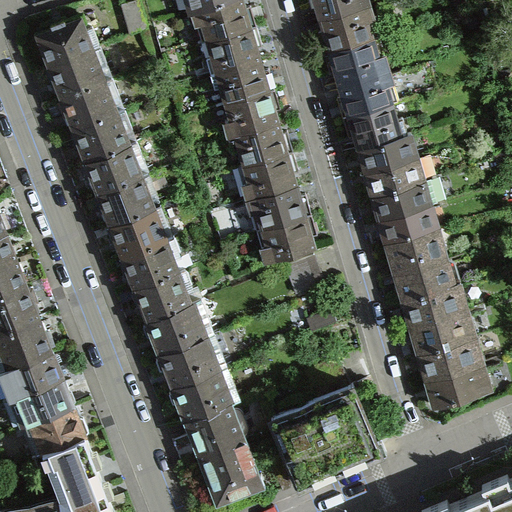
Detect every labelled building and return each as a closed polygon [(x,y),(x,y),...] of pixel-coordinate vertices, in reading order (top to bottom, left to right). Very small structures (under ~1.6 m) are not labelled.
[(131,31),(147,25),(139,0),(132,0),(123,3),(131,31)] [(187,0),(190,9),(193,8),(221,0),(187,0)] [(203,21),(208,38),(256,24),(252,9),(250,4),(245,6),(242,0),(221,0),(193,8),(197,23),(203,21)] [(309,0),(311,5),(317,4),(320,16),(369,2),(368,0),(309,0)] [(374,17),(369,2),(320,16),(324,27),(324,28),(318,30),(324,50),(372,36),(367,19),(374,17)] [(49,63),(99,43),(92,24),(86,27),(81,15),(65,21),(64,18),(52,22),(53,26),(50,27),(37,32),(49,63)] [(207,56),(211,71),(260,57),(256,45),(262,43),(259,33),(256,24),(208,38),(213,55),(207,56)] [(336,68),(339,80),(388,66),(384,51),(377,53),(372,36),(324,50),(328,62),(330,70),(336,68)] [(49,63),(50,67),(46,69),(48,73),(52,83),(56,81),(61,94),(105,77),(100,65),(107,62),(99,43),(49,63)] [(262,67),(260,57),(211,71),(215,86),(221,84),(226,100),(275,86),(269,67),(263,68),(262,67)] [(397,99),(388,66),(339,80),(342,91),(343,93),(337,94),(343,114),(391,100),(397,99)] [(119,94),(112,75),(105,77),(61,94),(63,98),(58,100),(60,105),(64,114),(68,113),(73,126),(117,109),(113,96),(119,94)] [(277,96),(275,86),(226,100),(231,117),(225,119),(229,134),(278,119),(274,108),(280,106),(277,96)] [(355,133),(358,145),(404,133),(407,132),(402,116),(396,118),(391,100),(343,114),(346,125),(349,135),(355,133)] [(80,144),(86,158),(130,141),(125,128),(131,126),(124,107),(117,109),(73,126),(75,130),(71,132),(73,137),(76,146),(80,144)] [(240,146),(245,163),(293,149),(287,129),(281,131),(280,128),(278,119),(229,134),(233,148),(240,146)] [(411,156),(404,133),(358,145),(360,152),(365,169),(411,156)] [(93,176),(98,190),(142,173),(137,160),(144,157),(136,138),(130,141),(86,158),(87,162),(83,164),(85,168),(88,178),(93,176)] [(296,182),(293,170),(298,169),(295,157),(293,149),(245,163),(250,180),(243,182),(247,196),(296,182)] [(368,177),(372,193),(418,179),(411,156),(365,169),(368,177)] [(148,170),(142,173),(98,190),(100,194),(95,195),(97,200),(101,210),(105,208),(110,221),(154,204),(149,192),(156,189),(148,170)] [(425,177),(418,179),(372,193),(375,201),(379,216),(425,203),(432,201),(425,177)] [(305,192),(300,194),(299,192),(296,182),(247,196),(252,211),(258,209),(263,226),(311,212),(305,192)] [(117,240),(122,253),(166,236),(162,223),(168,221),(161,202),(154,204),(110,221),(112,226),(107,227),(109,232),(113,241),(117,240)] [(432,226),(425,203),(379,216),(381,223),(386,240),(432,226)] [(0,232),(6,230),(5,226),(9,224),(3,210),(0,211),(0,232)] [(314,221),(311,212),(263,226),(268,243),(262,244),(266,259),(314,244),(311,233),(317,231),(314,221)] [(432,226),(386,240),(389,249),(395,271),(448,255),(444,242),(438,243),(433,226),(432,226)] [(9,237),(6,230),(0,232),(0,262),(16,256),(9,237)] [(173,234),(166,236),(122,253),(124,257),(120,259),(122,264),(125,273),(129,271),(135,285),(179,268),(174,255),(180,253),(173,234)] [(296,291),(324,280),(317,260),(314,252),(285,263),(296,291)] [(456,282),(448,255),(395,271),(397,278),(403,297),(456,282)] [(0,262),(0,292),(27,282),(19,264),(16,256),(0,262)] [(142,303),(147,317),(191,300),(186,287),(193,284),(185,265),(179,268),(135,285),(136,289),(132,291),(134,296),(138,305),(142,303)] [(460,280),(456,282),(403,297),(405,304),(410,323),(468,307),(460,280)] [(28,286),(27,282),(0,292),(0,330),(39,315),(34,301),(38,299),(34,290),(32,285),(28,286)] [(153,334),(160,350),(207,332),(193,299),(191,300),(147,317),(148,320),(143,324),(145,327),(147,334),(153,334)] [(312,329),(337,320),(331,307),(307,316),(312,329)] [(468,307),(410,323),(413,331),(418,350),(476,333),(468,307)] [(0,344),(0,345),(0,344),(0,366),(0,367),(52,348),(50,344),(55,342),(49,328),(45,329),(42,322),(39,315),(0,330),(0,344)] [(160,367),(166,367),(173,383),(219,365),(227,362),(214,329),(207,332),(160,350),(161,353),(156,357),(157,360),(160,367)] [(484,359),(476,333),(418,350),(421,361),(426,376),(484,359)] [(0,367),(0,369),(10,395),(11,394),(62,374),(63,374),(55,354),(52,347),(52,348),(0,367)] [(348,383),(336,356),(306,368),(318,396),(272,414),(287,449),(300,480),(335,465),(380,446),(353,381),(348,383)] [(492,387),(484,359),(426,376),(429,385),(434,403),(492,387)] [(173,400),(179,401),(186,417),(231,399),(232,398),(219,365),(173,383),(173,386),(169,391),(170,394),(173,400)] [(71,389),(67,387),(65,381),(62,374),(11,394),(21,422),(27,420),(73,402),(75,397),(71,389)] [(200,454),(245,436),(231,399),(186,417),(189,426),(200,454)] [(37,433),(43,449),(49,447),(85,433),(85,432),(86,432),(88,428),(83,415),(79,413),(77,414),(76,410),(73,402),(27,420),(32,435),(37,433)] [(60,495),(61,497),(64,511),(115,511),(115,510),(108,493),(107,489),(103,479),(97,463),(91,449),(85,433),(49,447),(54,460),(48,462),(60,495)] [(245,436),(200,454),(217,499),(235,492),(240,490),(241,492),(265,482),(261,472),(259,473),(253,457),(248,459),(243,446),(248,444),(245,436)] [(271,456),(283,486),(300,480),(287,449),(271,456)] [(511,511),(511,477),(511,478),(508,471),(482,482),(485,489),(450,503),(447,496),(435,502),(422,507),(423,511),(511,511)] [(1,508),(1,511),(64,511),(61,497),(60,495),(1,508)]
